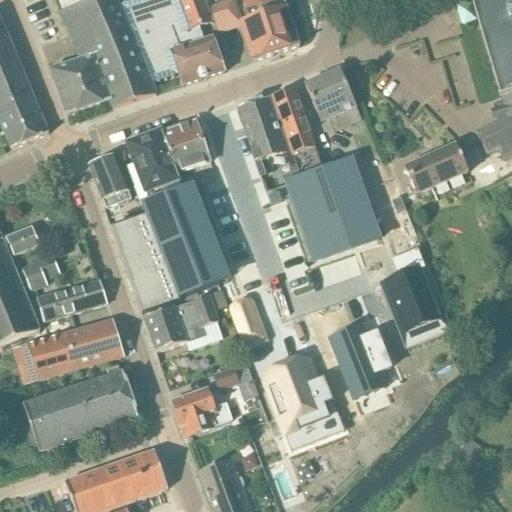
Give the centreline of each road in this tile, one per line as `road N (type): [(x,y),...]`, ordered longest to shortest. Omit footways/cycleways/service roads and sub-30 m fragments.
road 1 (tertiary): [(170,436),(64,146)]
road 2 (residential): [(0,495),(170,436)]
road 3 (residential): [(211,92),(316,54),(337,0)]
road 4 (residential): [(64,146),(211,92)]
road 5 (tertiary): [(64,146),(9,0)]
